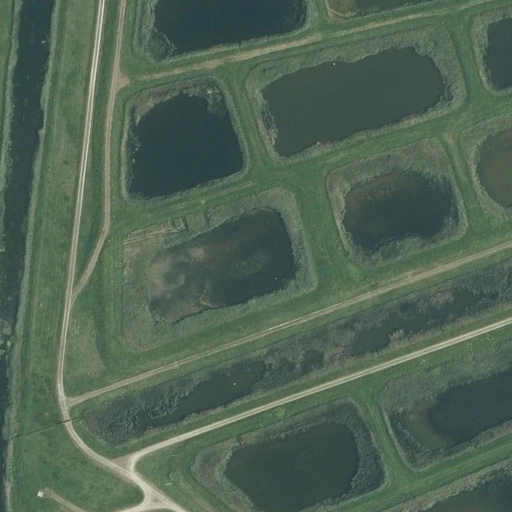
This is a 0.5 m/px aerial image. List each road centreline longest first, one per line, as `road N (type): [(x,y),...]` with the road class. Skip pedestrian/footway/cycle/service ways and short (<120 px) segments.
road 1 (track): [(63,405),(511,245)]
road 2 (track): [(511,320),(112,465)]
road 3 (track): [(103,0),(60,359),(63,405)]
road 4 (track): [(113,83),(491,0)]
road 5 (track): [(69,297),(103,236),(122,0)]
